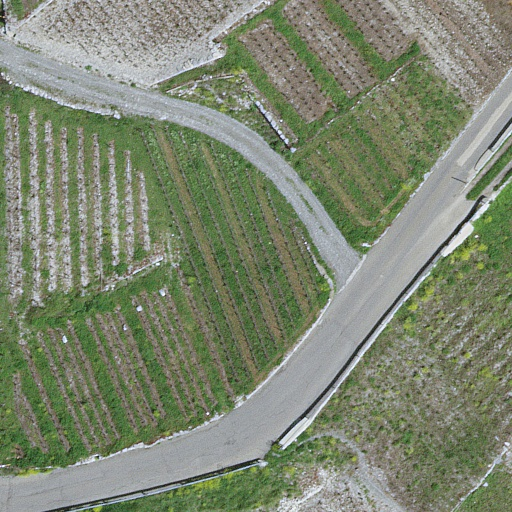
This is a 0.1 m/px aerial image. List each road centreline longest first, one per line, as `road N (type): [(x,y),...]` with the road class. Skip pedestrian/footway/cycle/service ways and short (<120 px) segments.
road 1 (residential): [(511,97),(282,401),(184,459),(0,498)]
road 2 (track): [(0,58),(202,120),(304,213),(367,294)]
